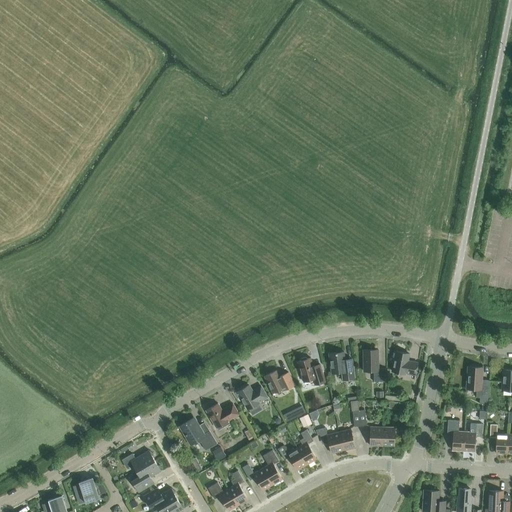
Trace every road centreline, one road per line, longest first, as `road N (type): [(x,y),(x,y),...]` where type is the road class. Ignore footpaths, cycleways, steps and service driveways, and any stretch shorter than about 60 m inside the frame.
road 1 (unclassified): [(441,338),(511,0)]
road 2 (unclassified): [(152,418),(290,342),(369,329),(441,338)]
road 3 (residential): [(408,467),(335,472),(264,511)]
road 4 (unclassified): [(408,467),(441,338)]
